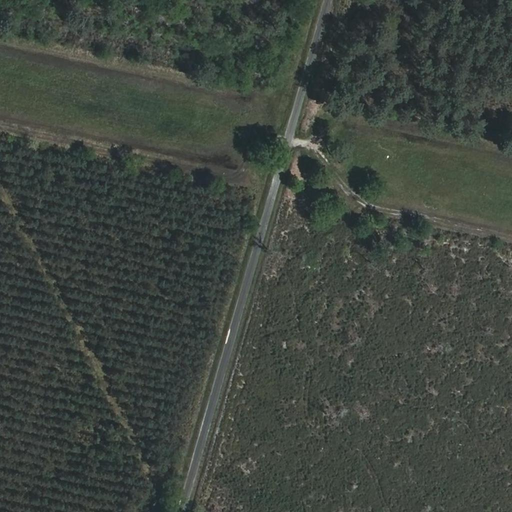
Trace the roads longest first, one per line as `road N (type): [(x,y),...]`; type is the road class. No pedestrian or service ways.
road 1 (residential): [(186,511),(331,0)]
road 2 (track): [(0,49),(511,168)]
road 3 (track): [(173,511),(0,186)]
